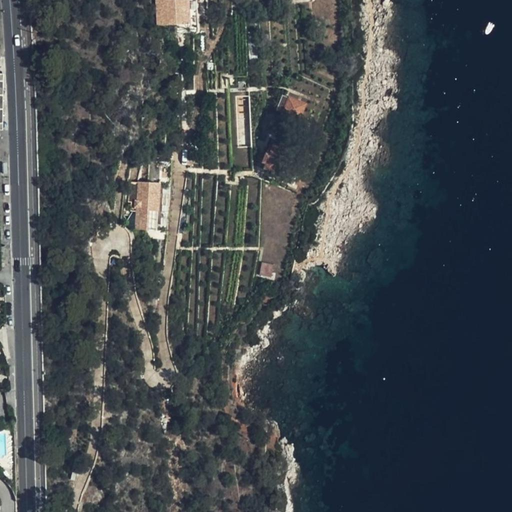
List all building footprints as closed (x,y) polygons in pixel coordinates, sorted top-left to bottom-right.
[(190,24),(187,0),(183,0),(161,3),(163,27),(190,24)] [(253,147),(253,94),(232,94),(232,147),(253,147)] [(298,122),(305,104),(290,99),(286,109),(282,107),(279,115),(298,122)] [(276,174),(286,146),(269,140),(260,163),(264,165),(263,169),(276,174)] [(150,162),(149,169),(160,170),(161,164),(150,162)] [(153,231),(158,186),(137,184),(132,228),(153,231)] [(260,275),(272,277),(275,263),(263,261),(260,275)]
